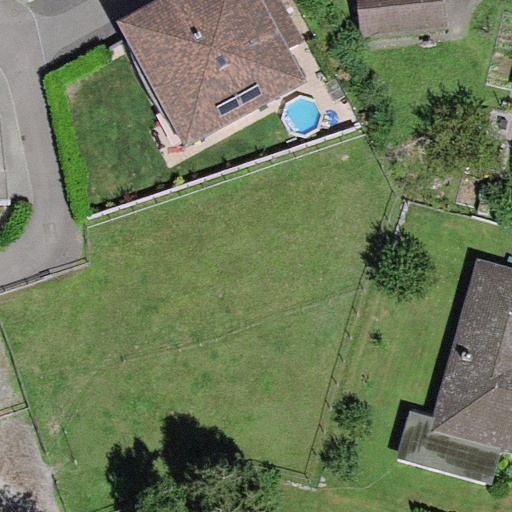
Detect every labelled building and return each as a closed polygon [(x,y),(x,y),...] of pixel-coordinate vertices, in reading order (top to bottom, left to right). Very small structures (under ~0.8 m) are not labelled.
[(173,0),(125,26),(185,139),(284,85),(238,0),(173,0)] [(354,0),(358,28),(444,17),(441,0),(354,0)] [(374,139),(399,186),(443,163),(418,116),(374,139)] [(0,118),(0,169),(14,168),(9,117),(0,118)] [(455,341),(429,449),(511,469),(511,283),(475,274),(457,342),(455,341)]
